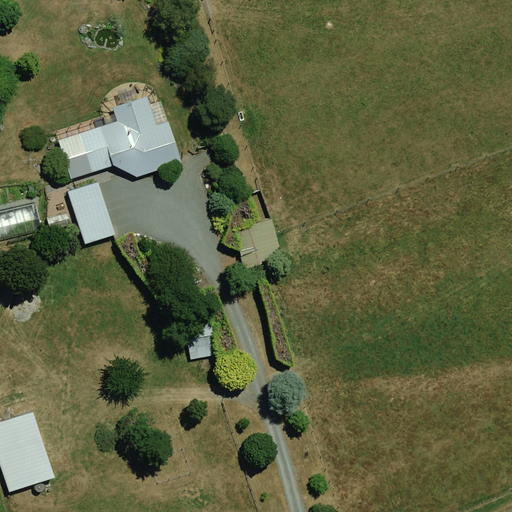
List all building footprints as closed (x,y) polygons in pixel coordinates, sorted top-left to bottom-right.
[(92,117),(34,133),(46,178),(94,165),(115,174),(155,163),(135,90),(88,102),(92,117)] [(76,179),(45,189),(63,243),(94,232),(76,179)] [(8,200),(0,201),(0,230),(17,227),(8,200)] [(269,218),(255,225),(259,234),(237,244),(247,267),(284,249),(269,218)] [(187,332),(162,330),(162,357),(187,357),(187,332)] [(10,406),(0,409),(0,486),(32,477),(10,406)]
